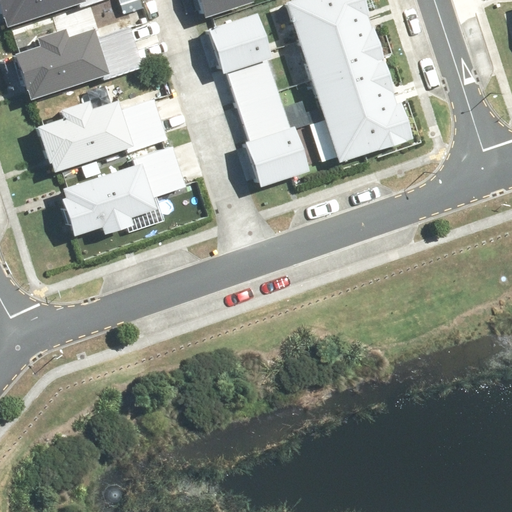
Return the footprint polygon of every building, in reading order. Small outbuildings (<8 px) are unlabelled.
[(0,0),(0,21),(69,0),(76,0),(78,4),(91,0),(0,0)] [(197,0),(200,8),(225,0),(197,0)] [(356,0),(289,0),(282,2),(294,40),(362,18),(356,0)] [(217,66),(224,64),(263,52),(252,16),(206,30),(217,66)] [(362,18),(294,40),(307,78),(375,55),(362,18)] [(34,43),(4,52),(16,89),(19,86),(22,95),(99,71),(100,77),(141,64),(128,21),(89,33),(87,26),(59,35),(57,27),(31,35),(34,43)] [(224,64),(235,99),(274,87),(263,52),(224,64)] [(375,55),(307,78),(320,116),(388,93),(375,55)] [(235,99),(246,135),(285,123),(274,87),(235,99)] [(59,113),(30,122),(41,159),(45,157),(48,165),(124,142),(126,148),(167,135),(153,92),(115,104),(113,97),(85,105),(82,98),(57,106),(59,113)] [(388,93),(320,116),(333,153),(400,131),(388,93)] [(246,135),(242,136),(255,178),(298,165),(285,123),(246,135)] [(55,193),(67,230),(96,221),(98,228),(124,220),(121,212),(149,204),(147,197),(186,185),(172,141),(131,154),(133,160),(56,184),(59,193),(55,193)]
